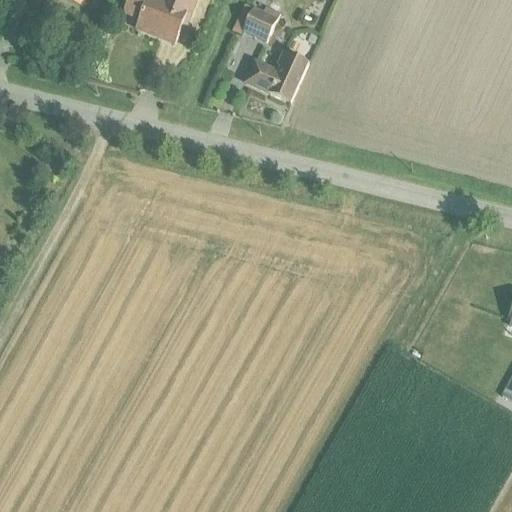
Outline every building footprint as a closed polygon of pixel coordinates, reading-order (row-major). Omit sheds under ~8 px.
[(130,0),(124,14),(141,21),(137,31),(176,46),(183,29),(188,31),(200,0),(130,0)] [(244,35),(255,11),(246,7),(232,34),(242,39),(244,35)] [(255,11),(244,35),(267,46),(281,17),(267,10),(264,15),(255,11)] [(256,64),(247,86),(291,106),(310,66),(284,53),(278,68),(281,69),(279,74),(256,64)] [(456,363),(461,353),(438,343),(433,353),(456,363)] [(511,377),(502,398),(511,403),(511,377)]
